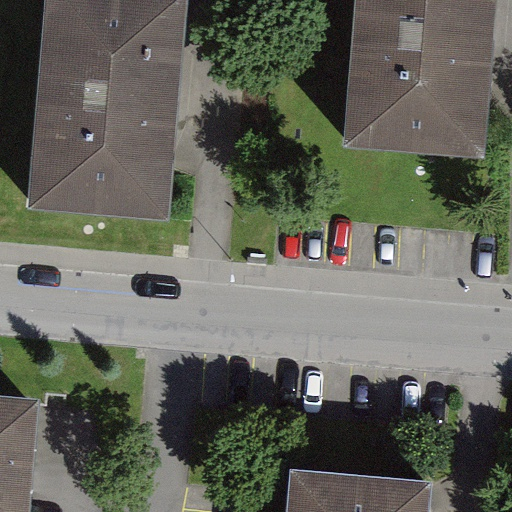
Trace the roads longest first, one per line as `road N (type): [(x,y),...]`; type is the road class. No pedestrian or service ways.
road 1 (residential): [(0,299),(511,344)]
road 2 (unknown): [(482,342),(465,511)]
